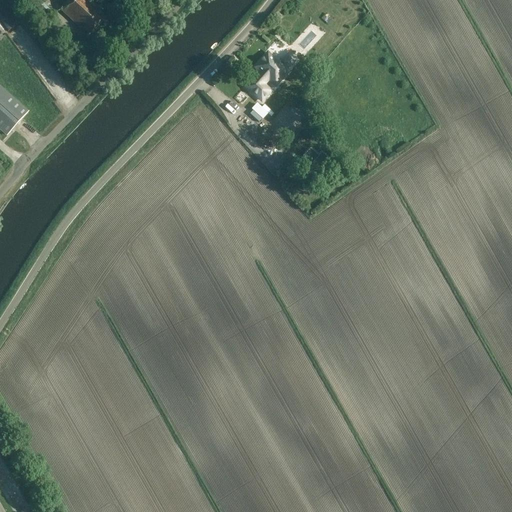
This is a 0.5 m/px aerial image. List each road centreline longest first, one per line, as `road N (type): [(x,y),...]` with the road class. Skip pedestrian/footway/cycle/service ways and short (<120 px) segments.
road 1 (unclassified): [(0,325),(73,216),(276,0)]
road 2 (unclassified): [(0,202),(188,0)]
